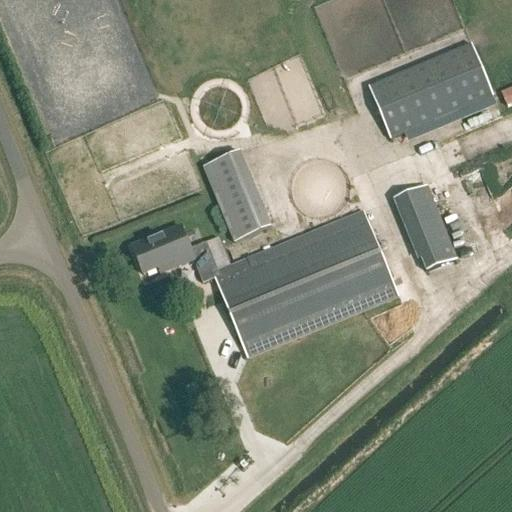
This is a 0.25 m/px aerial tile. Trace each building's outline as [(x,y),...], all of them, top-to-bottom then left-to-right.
[(369,89),(390,143),(494,101),(470,46),(369,89)] [(204,172),(235,248),(271,233),(240,158),(204,172)] [(291,221),(308,213),(296,186),(278,194),(291,221)] [(427,188),(396,201),(426,275),(458,263),(427,188)] [(398,300),(364,216),(220,276),(208,248),(190,256),(180,232),(132,251),(143,279),(172,267),(174,272),(194,264),(203,287),(215,282),(248,361),(398,300)] [(219,240),(208,245),(219,272),(230,267),(219,240)]
